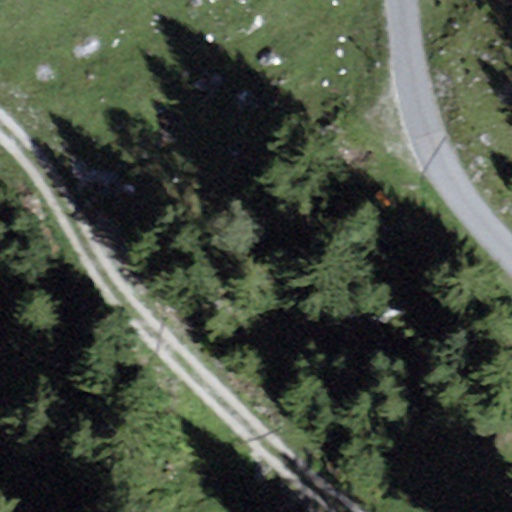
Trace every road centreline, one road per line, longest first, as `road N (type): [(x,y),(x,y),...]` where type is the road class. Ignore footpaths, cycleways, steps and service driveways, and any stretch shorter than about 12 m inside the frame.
road 1 (track): [(347,511),(266,446),(131,312),(18,138),(0,124)]
road 2 (track): [(405,0),(410,92),(441,170),(511,253)]
